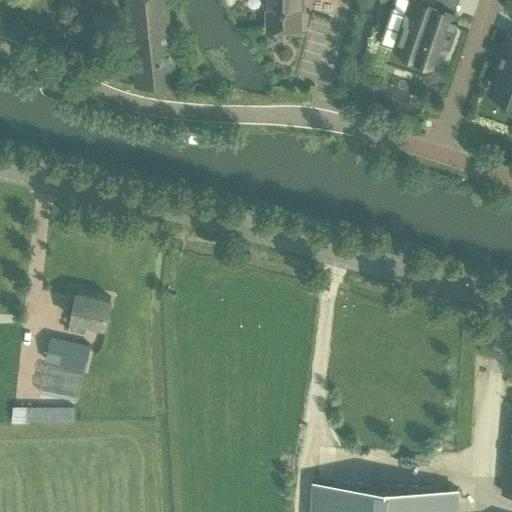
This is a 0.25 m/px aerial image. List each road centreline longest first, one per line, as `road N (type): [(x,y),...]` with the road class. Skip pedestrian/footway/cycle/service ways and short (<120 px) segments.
road 1 (unclassified): [(511,177),(315,121),(172,114),(119,102),(0,48)]
road 2 (tertiary): [(511,305),(0,169)]
